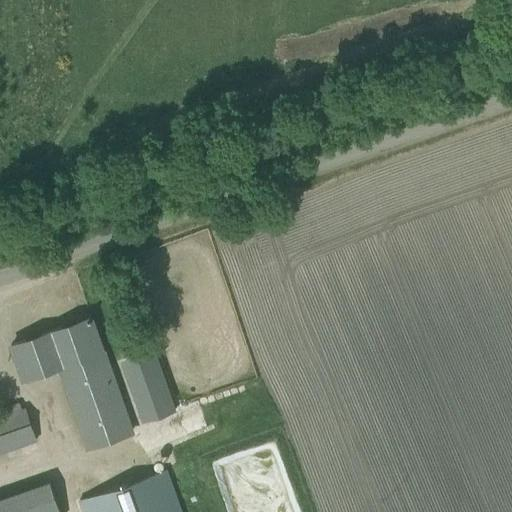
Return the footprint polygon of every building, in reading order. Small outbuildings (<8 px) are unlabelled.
[(11,344),(18,363),(25,382),(58,369),(89,449),(135,432),(97,335),(90,316),(11,344)] [(209,424),(199,397),(177,405),(186,432),(209,424)] [(0,453),(36,441),(24,407),(20,408),(18,402),(0,408),(0,453)] [(180,511),(165,468),(77,498),(81,511),(180,511)] [(59,511),(48,480),(0,496),(0,511),(59,511)]
